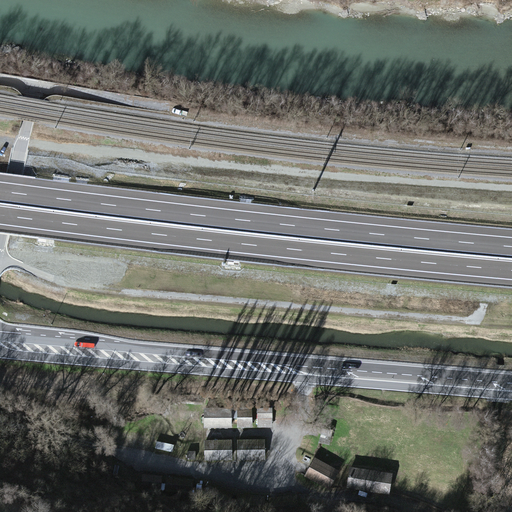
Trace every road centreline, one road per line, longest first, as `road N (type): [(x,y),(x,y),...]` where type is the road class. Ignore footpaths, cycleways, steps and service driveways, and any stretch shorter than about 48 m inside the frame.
road 1 (track): [(0,259),(90,290),(511,321)]
road 2 (motorway): [(0,214),(511,270)]
road 3 (motorway): [(511,246),(0,190)]
road 4 (primary): [(0,344),(511,386)]
road 5 (unclassified): [(0,233),(34,85),(0,79)]
